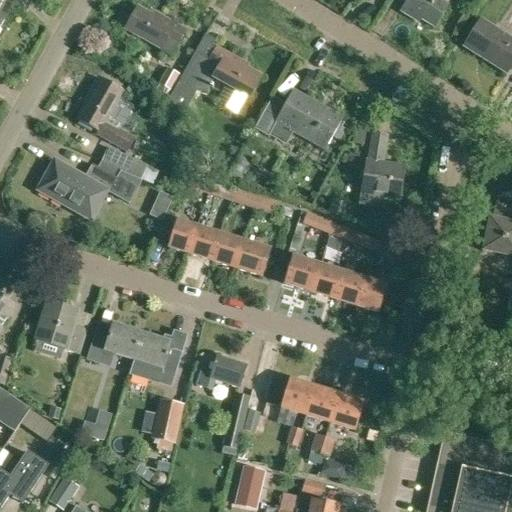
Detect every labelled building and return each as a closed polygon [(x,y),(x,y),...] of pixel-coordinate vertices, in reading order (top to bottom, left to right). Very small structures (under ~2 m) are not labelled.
[(417,17),(434,28),(448,5),(439,0),(407,0),(401,11),(415,20),(417,17)] [(125,29),(172,56),(186,31),(159,16),(157,19),(137,7),(125,29)] [(394,16),(386,39),(406,45),(413,22),(394,16)] [(464,46),(507,73),(511,65),(511,39),(481,20),(464,46)] [(236,115),(246,97),(249,98),(262,76),(242,65),(243,62),(217,47),(216,48),(202,40),(168,101),(172,115),(185,111),(195,92),(208,92),(215,79),(225,85),(215,103),(236,115)] [(159,84),(171,91),(180,75),(168,68),(159,84)] [(96,136),(127,153),(136,138),(107,122),(123,92),(97,78),(87,97),(89,98),(77,120),(98,131),(96,136)] [(294,132),(325,150),(343,118),(294,91),(287,104),(273,96),(255,128),(269,137),(269,136),(286,146),(294,132)] [(365,133),(355,131),(353,143),(363,145),(365,133)] [(360,205),(375,207),(377,198),(399,201),(405,166),(385,163),(388,135),(372,132),(367,161),(367,160),(361,195),(360,205)] [(122,172),(140,180),(147,165),(129,157),(108,148),(101,161),(122,172)] [(251,164),(240,158),(234,171),(244,176),(251,164)] [(38,191),(92,220),(108,190),(109,191),(117,178),(96,167),(88,179),(55,160),(38,191)] [(511,257),(511,176),(497,169),(488,185),(498,191),(493,216),(490,216),(483,251),(511,257)] [(188,188),(212,196),(215,185),(192,178),(188,188)] [(215,185),(212,196),(235,203),(238,192),(215,185)] [(156,200),(169,205),(172,198),(160,192),(156,200)] [(235,203),(257,210),(261,199),(238,192),(235,203)] [(351,201),(336,196),(330,217),(345,222),(351,201)] [(261,199),(257,210),(281,218),(284,206),(261,199)] [(303,224),(326,233),(330,222),(308,213),(303,224)] [(169,248),(192,255),(200,228),(177,221),(169,248)] [(326,233),(348,242),(352,231),(330,222),(326,233)] [(192,255),(215,263),(223,235),(200,228),(192,255)] [(352,231),(348,242),(370,251),(375,240),(352,231)] [(215,263),(238,270),(246,243),(223,235),(215,263)] [(375,240),(370,251),(393,259),(397,249),(375,240)] [(238,270),(261,277),(270,250),(246,243),(238,270)] [(285,285),(308,292),(316,264),(293,257),(285,285)] [(308,292),(331,299),(339,271),(316,264),(308,292)] [(331,299),(354,306),(362,279),(339,271),(331,299)] [(354,306),(378,313),(386,286),(362,279),(354,306)] [(0,329),(15,307),(5,300),(11,291),(0,283),(0,329)] [(65,351),(80,356),(92,316),(76,311),(77,310),(49,301),(37,342),(65,351)] [(447,328),(456,329),(458,309),(450,308),(447,328)] [(134,360),(142,334),(113,325),(109,336),(97,332),(87,360),(101,364),(104,355),(112,357),(114,354),(134,360)] [(142,334),(134,360),(129,375),(171,389),(187,339),(173,334),(170,343),(142,334)] [(0,384),(4,386),(12,359),(0,354),(0,384)] [(196,386),(212,391),(216,380),(241,388),(247,367),(216,357),(213,367),(203,363),(196,386)] [(295,412),(306,416),(315,387),(291,380),(282,408),(278,422),(291,426),(295,412)] [(306,416),(330,423),(339,395),(315,387),(306,416)] [(0,452),(1,451),(0,449),(0,422),(14,432),(30,409),(0,388),(0,452)] [(223,453),(236,456),(237,450),(238,451),(250,398),(235,395),(223,447),(224,447),(223,453)] [(330,423),(355,431),(363,402),(339,395),(330,423)] [(173,443),(182,405),(168,402),(165,413),(160,412),(154,439),(173,443)] [(48,418),(57,421),(60,411),(50,408),(48,418)] [(107,430),(95,426),(84,422),(81,434),(104,442),(107,430)] [(286,444),(298,448),(303,431),(292,427),(286,444)] [(320,455),(326,438),(315,435),(310,452),(311,452),(320,455)] [(511,511),(511,449),(448,435),(442,466),(437,465),(427,511),(511,511)] [(336,441),(326,438),(320,455),(323,456),(330,458),(336,441)] [(128,456),(145,462),(149,451),(132,444),(128,456)] [(323,456),(320,455),(311,452),(308,461),(320,466),(323,456)] [(0,509),(9,496),(22,505),(47,468),(27,454),(10,479),(1,473),(3,469),(0,466),(0,509)] [(321,474),(341,480),(345,466),(325,460),(321,474)] [(141,478),(146,470),(140,466),(134,474),(141,478)] [(163,475),(158,472),(153,474),(151,480),(153,485),(158,487),(163,485),(166,480),(163,475)] [(49,502),(64,511),(80,488),(64,478),(49,502)] [(300,494),(321,499),(324,486),(303,481),(300,494)] [(309,511),(338,511),(340,506),(312,500),(309,511)]
